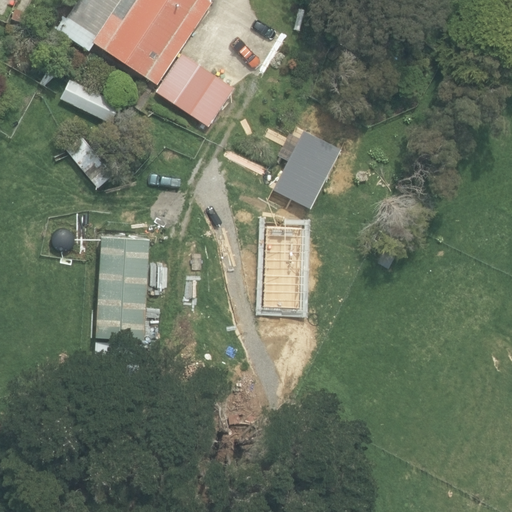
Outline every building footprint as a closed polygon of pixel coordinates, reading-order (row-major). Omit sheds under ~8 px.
[(78,0),(60,31),(210,124),(235,88),(179,52),(210,3),(207,0),(78,0)] [(340,73),(321,66),(310,99),(328,106),(340,73)] [(117,98),(70,76),(59,100),(106,122),(117,98)] [(75,124),(55,142),(95,187),(114,170),(75,124)] [(90,211),(70,210),(68,254),(88,255),(90,211)] [(152,239),(106,236),(102,344),(148,342),(152,239)]
